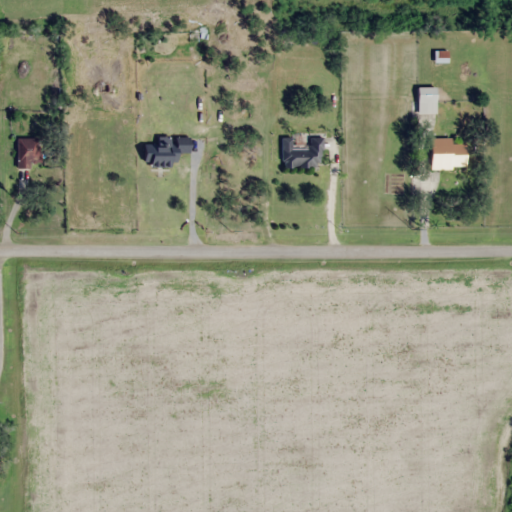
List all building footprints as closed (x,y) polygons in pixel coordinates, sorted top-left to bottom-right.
[(203,41),(203,32),(188,32),(188,41),(203,41)] [(434,86),(415,86),(415,113),(434,113),(434,86)] [(174,165),(174,153),(187,153),(187,136),(156,136),(156,148),(142,148),(142,165),(174,165)] [(30,168),(30,163),(38,163),(38,137),(15,137),(15,168),(30,168)] [(281,167),(319,166),(318,137),(305,137),(305,145),(292,146),(292,137),(280,137),(281,167)] [(428,138),(428,168),(464,168),(464,138),(428,138)]
